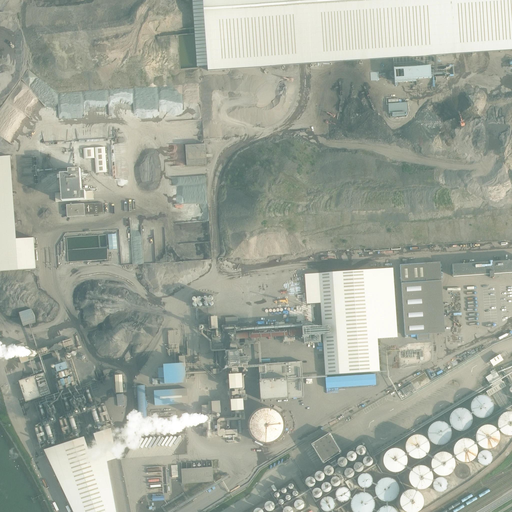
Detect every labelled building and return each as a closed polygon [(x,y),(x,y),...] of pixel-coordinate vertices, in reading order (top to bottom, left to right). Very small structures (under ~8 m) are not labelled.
[(511,0),(205,0),(210,65),(393,54),(431,51),(511,45),(511,0)] [(431,51),(393,54),(395,81),(433,79),(431,51)] [(407,103),(388,104),(389,114),(392,114),(393,118),(405,117),(405,113),(408,113),(407,103)] [(186,166),(207,165),(206,144),(184,145),(186,166)] [(107,172),(105,147),(83,148),(84,159),(94,158),(95,173),(107,172)] [(0,161),(0,271),(36,269),(34,238),(17,239),(12,160),(0,161)] [(61,193),(55,193),(56,202),(94,199),(93,191),(83,191),(81,170),(69,171),(69,174),(60,175),(61,191),(61,193)] [(104,203),(67,206),(67,218),(104,215),(104,203)] [(116,234),(108,235),(109,250),(117,249),(116,234)] [(511,260),(452,265),(453,277),(490,275),(490,277),(494,278),(502,277),(502,274),(511,272),(511,260)] [(424,264),(400,265),(401,283),(426,281),(424,264)] [(426,281),(401,283),(405,335),(417,335),(417,340),(430,339),(426,281)] [(252,292),(252,298),(258,298),(258,286),(243,286),(243,292),(252,292)] [(214,297),(193,295),(193,307),(213,308),(214,297)] [(323,326),(303,326),(304,343),(321,342),(321,335),(331,334),(330,308),(325,308),(326,319),(322,319),(323,326)] [(20,312),(23,325),(36,323),(33,309),(20,312)] [(25,343),(13,346),(16,358),(20,357),(21,363),(29,361),(25,343)] [(500,354),(490,360),(493,366),(504,360),(500,354)] [(56,365),(58,372),(69,368),(66,362),(56,365)] [(301,363),(258,366),(260,401),(303,399),(301,363)] [(185,364),(164,365),(165,385),(186,383),(185,364)] [(493,385),(501,380),(495,371),(487,376),(493,385)] [(26,402),(51,394),(44,373),(19,381),(26,402)] [(243,373),(229,374),(232,416),(220,417),(220,413),(221,413),(220,400),(208,401),(209,405),(202,405),(204,427),(207,427),(207,431),(203,431),(204,437),(223,436),(223,438),(227,437),(227,441),(234,440),(234,437),(238,437),(237,428),(221,430),(220,421),(241,419),(241,412),(245,411),(244,400),(247,400),(246,390),(244,390),(243,373)] [(123,393),(122,374),(115,375),(116,393),(123,393)] [(375,377),(346,379),(346,389),(376,388),(375,377)] [(346,379),(325,380),(326,390),(346,389),(346,379)] [(412,383),(402,389),(406,396),(413,392),(413,393),(416,391),(412,383)] [(147,426),(145,385),(137,386),(139,426),(147,426)] [(187,389),(154,391),(155,406),(188,404),(187,389)] [(471,404),(471,410),(475,415),(480,417),(486,417),(491,415),(494,410),(495,404),(493,398),(489,395),(483,393),(477,395),(473,399),(471,404)] [(449,417),(449,422),(453,427),(458,430),(464,430),(469,427),(472,422),(473,416),(471,411),(467,407),(461,406),(455,407),(451,411),(449,417)] [(286,429),(286,426),(286,424),(285,421),(284,418),(282,416),(280,414),(278,412),(276,410),(273,409),(271,409),(268,408),(265,408),(262,409),(260,409),(257,411),(255,412),(253,414),(251,416),(250,419),(249,421),(248,424),(248,427),(248,430),(248,432),(249,435),(250,437),(252,440),(254,442),(256,443),(259,445),(261,446),(264,446),(267,446),(270,446),(272,445),(275,444),(278,443),(280,441),(282,439),(283,437),(284,435),(285,432),(286,429)] [(498,423),(499,429),(502,433),(507,436),(511,436),(511,412),(510,412),(505,413),(500,417),(498,423)] [(428,431),(428,437),(432,442),(437,444),(443,444),(448,441),(451,437),(452,431),(450,425),(446,422),(440,420),(434,422),(430,425),(428,431)] [(18,423),(12,425),(17,436),(23,434),(18,423)] [(476,435),(477,441),(480,446),(485,448),(491,448),(496,446),(500,441),(500,435),(498,429),(494,426),(488,424),(482,426),(478,430),(476,435)] [(116,511),(107,459),(116,456),(110,427),(92,433),(97,445),(87,448),(83,436),(43,448),(73,511),(116,511)] [(338,447),(329,433),(311,444),(320,458),(323,464),(341,452),(338,447)] [(406,444),(406,450),(410,454),(415,457),(421,457),(426,454),(429,449),(430,444),(428,438),(423,434),(418,433),(412,434),(408,438),(406,444)] [(453,448),(454,454),(458,459),(463,462),(469,462),(474,459),(477,454),(478,448),(476,443),(471,439),(466,437),(460,439),(456,443),(453,448)] [(358,452),(360,454),(362,454),(365,454),(366,452),(367,450),(367,448),(366,446),(364,444),(362,444),(360,444),(358,446),(357,448),(357,450),(358,452)] [(383,458),(384,463),(387,468),(393,471),(398,471),(404,468),(407,463),(408,457),(405,452),(401,448),(395,447),(390,448),(385,452),(383,458)] [(481,464),(483,465),(486,465),(489,465),(491,463),(493,461),(494,458),(494,456),(493,453),(491,451),(488,449),(485,448),(482,449),(480,451),(478,453),(477,456),(477,459),(479,462),(481,464)] [(348,458),(350,460),(352,460),(354,460),(356,458),(357,456),(357,454),(356,452),(354,450),(352,450),(350,450),(348,452),(347,454),(347,456),(348,458)] [(432,462),(433,468),(436,472),(442,475),(447,475),(453,472),(456,467),(457,462),(454,456),(450,452),(444,451),(439,452),(434,456),(432,462)] [(365,463),(366,464),(369,465),(371,464),(373,463),(374,461),(374,458),(373,456),(371,455),(369,454),(366,455),(365,456),(363,458),(363,461),(365,463)] [(339,464),(341,465),(343,466),(345,465),(347,464),(348,462),(348,459),(347,457),(345,456),(343,455),(341,456),(339,457),(338,459),(338,462),(339,464)] [(355,468),(357,470),(360,470),(362,470),(364,468),(365,466),(365,464),(364,462),(362,460),(359,460),(357,460),(355,462),(354,464),(354,466),(355,468)] [(326,473),(328,474),(330,475),(332,474),(334,473),(335,471),(335,468),(334,466),(332,465),(330,464),(328,465),(326,466),(325,468),(325,471),(326,473)] [(409,475),(410,481),(413,486),(419,489),(424,489),(430,486),(433,481),(434,475),(431,470),(427,466),(421,465),(416,466),(411,470),(409,475)] [(345,475),(347,476),(349,477),(352,476),(353,475),(354,472),(354,470),(353,468),(352,466),(349,466),(347,466),(345,468),(344,470),(344,472),(345,475)] [(213,467),(181,469),(182,483),(214,480),(213,467)] [(468,469),(461,471),(462,478),(469,477),(468,469)] [(316,479),(317,480),(320,481),(322,480),(324,479),(325,477),(325,474),(324,472),(322,471),(320,470),(317,471),(315,472),(314,474),(314,477),(316,479)] [(360,485),(365,487),(370,486),(373,482),(374,477),(371,473),(366,471),(361,472),(358,476),(357,481),(360,485)] [(332,483),(334,485),(336,485),(339,485),(341,483),(342,481),(342,479),(341,476),(339,475),(336,474),(334,475),(332,476),(331,479),(331,481),(332,483)] [(436,490),(439,491),(441,492),(444,491),(446,490),(448,488),(449,485),(449,482),(448,479),(446,477),(444,475),(441,475),(438,476),(435,477),(433,479),(433,482),(433,485),(434,488),(436,490)] [(306,484),(308,486),(311,486),(313,486),(315,484),(316,482),(316,480),(315,478),(313,476),(311,476),(308,476),(306,478),(305,480),(305,482),(306,484)] [(375,488),(376,493),(379,498),(384,501),(390,501),(396,498),(399,493),(399,487),(397,482),(393,478),(387,477),(382,478),(377,482),(375,488)] [(323,489),(325,490),(327,491),(330,490),(331,489),(332,487),(332,484),(331,482),(329,481),(327,480),(325,481),(323,482),(322,484),(322,487),(323,489)] [(338,500),(343,502),(348,501),(351,497),(352,492),(349,487),(345,485),(340,486),(336,490),(336,495),(338,500)] [(313,495),(315,496),(317,497),(319,496),(321,495),(322,493),(322,490),(321,488),(319,487),(317,486),(315,487),(313,488),(312,491),(312,493),(313,495)] [(400,499),(401,505),(404,510),(408,511),(416,511),(421,510),(424,505),(425,499),(423,494),(418,490),(412,489),(407,490),(402,494),(400,499)] [(351,503),(351,508),(353,511),(371,511),(374,508),(375,503),(373,497),(368,493),(363,492),(357,493),(353,497),(351,503)] [(322,509),(327,511),(332,510),(335,507),(336,501),(333,497),(329,495),(324,496),(320,500),(320,505),(322,509)] [(295,507),(297,509),(299,509),(302,509),(304,507),(305,505),(305,503),(304,501),(302,499),(299,499),(297,499),(295,501),(294,503),(294,505),(295,507)] [(266,511),(267,511),(272,511),(274,511),(275,509),(275,506),(274,504),(273,503),(270,502),(268,503),(266,504),(265,506),(265,509),(266,511)]
